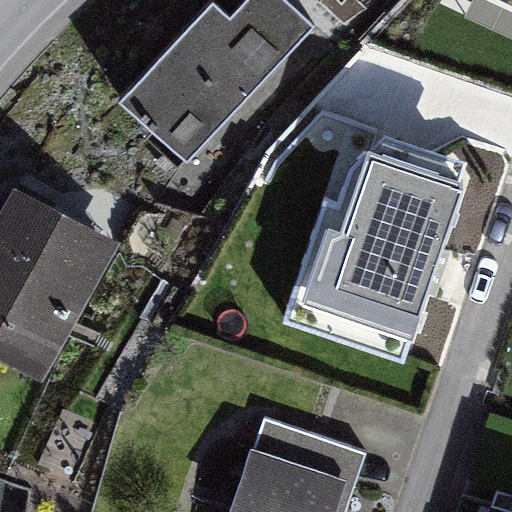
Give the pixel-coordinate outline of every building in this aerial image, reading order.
[(215,11),(122,116),(188,175),(315,32),(278,0),(256,0),(233,26),(215,11)] [(511,0),(490,0),(511,10),(511,0)] [(492,186),(342,142),(311,247),(343,257),(320,334),(437,369),(492,186)] [(123,255),(23,202),(0,244),(0,372),(47,397),(123,255)] [(323,511),(335,479),(247,450),(226,511),(323,511)]
